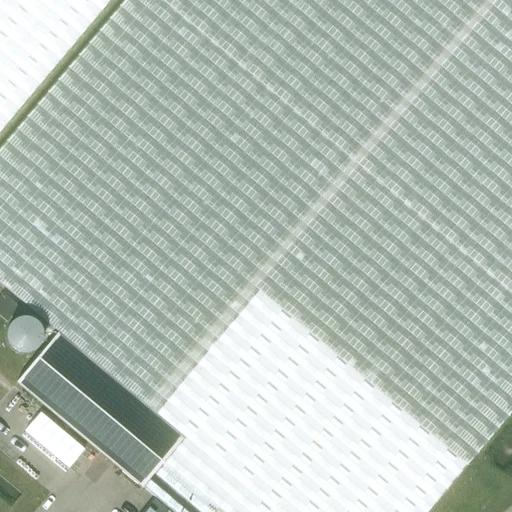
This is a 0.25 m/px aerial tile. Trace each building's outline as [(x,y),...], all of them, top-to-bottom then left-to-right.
[(0,0),(0,131),(109,0),(0,0)] [(0,284),(57,333),(184,435),(142,487),(171,511),(214,511),(217,509),(221,511),(425,511),(511,409),(511,0),(124,0),(0,148),(0,284)] [(36,321),(27,333),(42,345),(51,332),(36,321)] [(142,487),(184,435),(57,333),(15,383),(141,488),(142,487)] [(0,371),(0,395),(12,381),(0,371)] [(34,418),(23,431),(68,469),(83,450),(39,412),(34,418)] [(165,511),(151,500),(150,499),(138,511),(165,511)]
